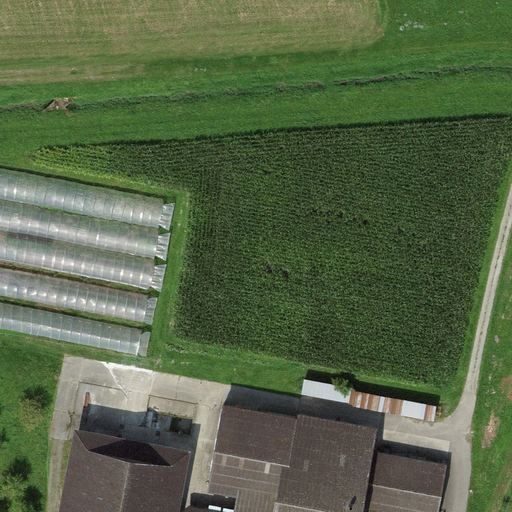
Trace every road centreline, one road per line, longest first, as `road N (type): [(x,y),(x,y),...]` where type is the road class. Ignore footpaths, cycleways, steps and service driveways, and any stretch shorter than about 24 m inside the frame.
road 1 (track): [(0,77),(511,41)]
road 2 (track): [(461,511),(467,420),(511,227)]
